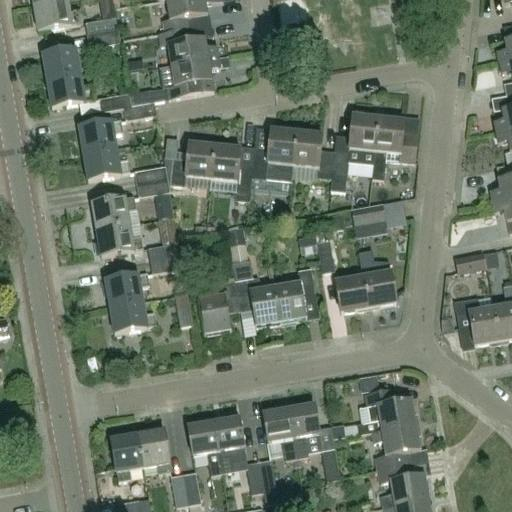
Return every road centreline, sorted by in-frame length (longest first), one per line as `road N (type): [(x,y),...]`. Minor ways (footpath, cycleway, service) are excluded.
road 1 (residential): [(57,412),(418,352)]
road 2 (tertiary): [(57,412),(0,85)]
road 3 (residential): [(418,352),(445,78)]
road 4 (residential): [(274,98),(420,72),(445,78)]
